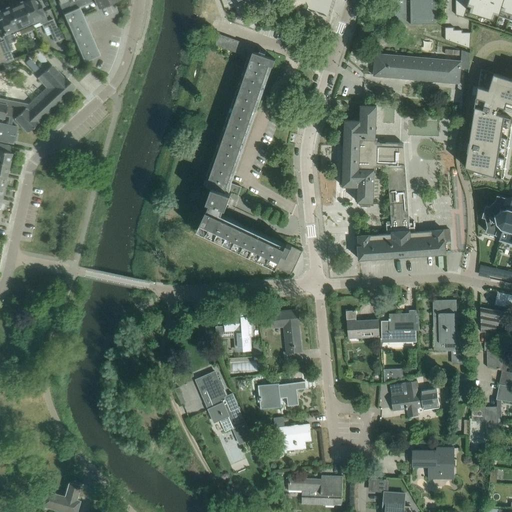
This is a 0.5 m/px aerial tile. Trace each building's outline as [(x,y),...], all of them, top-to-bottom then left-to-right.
[(47,21),(38,0),(37,0),(25,0),(22,1),(32,25),(40,22),(43,28),(48,27),(54,42),(65,38),(60,26),(57,27),(53,18),(47,21)] [(116,0),(58,0),(59,1),(58,2),(63,13),(84,61),(99,55),(95,44),(78,6),(92,0),(94,0),(98,8),(116,0)] [(390,0),(391,23),(410,23),(437,23),(437,22),(436,22),(436,0),(390,0)] [(499,15),(503,0),(468,0),(467,4),(467,5),(468,5),(471,6),(469,11),(494,19),(495,14),(499,15)] [(509,18),(511,9),(511,0),(503,0),(499,15),(509,18)] [(32,25),(22,1),(15,4),(14,3),(10,5),(9,7),(19,31),(32,25)] [(467,5),(467,4),(456,4),(456,15),(464,17),(468,5),(467,5)] [(0,9),(0,24),(5,35),(2,37),(3,40),(8,52),(10,51),(14,50),(11,42),(15,41),(13,37),(21,34),(19,31),(9,7),(3,9),(1,9),(0,9)] [(445,27),(445,40),(454,43),(454,30),(454,27),(445,27)] [(38,37),(34,28),(29,30),(33,40),(38,37)] [(454,30),(454,43),(463,46),(462,32),(462,30),(454,30)] [(462,32),(463,46),(470,49),(471,32),(462,32)] [(221,47),(225,36),(219,34),(215,45),(221,47)] [(227,49),(231,38),(225,36),(221,47),(227,49)] [(233,51),(237,40),(231,38),(227,49),(233,51)] [(3,40),(0,41),(0,46),(6,62),(7,63),(14,59),(13,59),(10,51),(8,52),(3,40)] [(239,53),(243,42),(237,40),(233,51),(239,53)] [(245,56),(249,44),(243,42),(239,53),(245,56)] [(251,58),(253,51),(255,47),(249,44),(245,56),(248,57),(251,58)] [(460,68),(468,68),(470,53),(462,50),(461,61),(376,54),(374,75),(459,83),(460,68)] [(219,144),(207,185),(212,187),(207,202),(210,203),(224,209),(224,208),(226,209),(231,193),(238,196),(238,195),(239,194),(242,187),(232,183),(232,182),(257,109),(272,66),(273,66),(276,59),(253,51),(251,58),(248,57),(232,104),(219,144)] [(38,121),(75,87),(65,77),(63,78),(51,65),(37,78),(47,88),(29,105),(0,99),(0,118),(5,119),(5,116),(9,116),(8,125),(0,123),(0,141),(11,143),(12,140),(16,141),(17,133),(16,133),(17,126),(11,125),(12,117),(15,117),(14,119),(27,132),(38,122),(38,121)] [(468,151),(465,167),(466,167),(474,170),(473,174),(483,177),(484,173),(495,177),(495,176),(511,181),(511,78),(494,73),(481,69),(478,85),(478,86),(474,86),(473,96),(476,96),(474,106),(475,106),(470,141),(469,141),(467,151),(468,151)] [(409,222),(407,200),(404,143),(384,142),(384,140),(380,140),(380,141),(377,141),(378,138),(376,138),(377,106),(361,105),(361,121),(345,120),(344,144),(343,186),(359,186),(358,202),(361,202),(361,206),(370,207),(371,202),(374,202),(375,169),(377,170),(377,166),(379,166),(379,168),(383,168),(383,166),(388,166),(392,224),(409,222)] [(0,162),(8,164),(11,153),(9,152),(10,146),(0,143),(0,162)] [(454,190),(456,150),(446,150),(444,189),(454,190)] [(0,174),(6,175),(8,164),(0,162),(0,174)] [(487,205),(483,217),(487,218),(488,226),(486,232),(495,234),(495,235),(496,234),(500,238),(499,240),(500,241),(501,240),(506,242),(507,243),(507,242),(511,243),(511,197),(508,198),(507,197),(506,197),(498,195),(496,201),(496,200),(490,206),(487,205)] [(287,258),(289,252),(292,246),(287,244),(287,245),(222,214),(224,209),(210,203),(197,231),(276,268),(276,267),(282,269),(284,264),(287,258)] [(450,240),(449,229),(432,230),(415,231),(414,226),(415,226),(415,222),(414,222),(414,220),(413,220),(414,222),(409,222),(392,224),(387,224),(387,222),(386,223),(387,225),(386,225),(386,229),(387,229),(387,233),(367,235),(358,236),(359,245),(358,246),(360,260),(362,260),(446,253),(445,241),(450,240)] [(300,257),(302,251),(292,246),(289,252),(300,257)] [(297,263),(300,257),(289,252),(287,258),(297,263)] [(295,268),(297,263),(287,258),(284,264),(295,268)] [(292,274),(295,268),(284,264),(282,269),(292,274)] [(511,294),(498,292),(495,304),(511,307),(511,294)] [(456,299),(433,300),(433,322),(439,322),(439,350),(439,351),(452,350),(452,354),(452,364),(458,363),(457,325),(458,325),(458,320),(455,320),(455,321),(454,321),(454,313),(457,313),(456,299)] [(503,311),(481,307),(481,332),(486,333),(486,329),(496,331),(497,324),(499,325),(500,318),(502,318),(503,311)] [(297,310),(271,314),(272,327),(285,325),(287,352),(285,352),(286,362),(301,360),(300,351),(301,351),(298,325),(299,325),(297,310)] [(356,310),(346,311),(346,320),(347,320),(348,335),(356,334),(357,338),(380,336),(379,319),(357,321),(356,310)] [(383,321),(382,321),(382,340),(383,340),(383,339),(413,338),(413,339),(416,339),(415,331),(414,331),(414,329),(420,329),(420,311),(411,311),(411,314),(390,315),(390,318),(389,318),(389,320),(390,320),(390,322),(383,322),(383,321)] [(251,335),(249,313),(239,314),(239,316),(224,317),(226,332),(234,331),(235,351),(251,350),(250,335),(251,335)] [(485,342),(485,350),(508,355),(509,349),(506,348),(506,347),(490,344),(490,342),(485,342)] [(261,344),(253,345),(254,353),(262,354),(261,344)] [(509,356),(485,351),(486,367),(502,371),(502,370),(506,371),(509,356)] [(234,355),(234,366),(262,366),(262,355),(234,355)] [(405,376),(417,373),(416,368),(404,368),(405,376)] [(502,371),(499,384),(511,386),(511,372),(506,371),(502,370),(502,371)] [(384,381),(392,379),(392,376),(393,376),(393,371),(384,371),(384,381)] [(215,372),(196,380),(201,392),(206,390),(213,407),(209,409),(214,423),(220,420),(225,432),(233,428),(240,444),(252,439),(233,394),(226,397),(215,372)] [(306,389),(305,381),(280,385),(279,382),(258,385),(261,410),(282,407),(281,398),(287,397),(288,406),(298,405),(297,390),(306,389)] [(393,397),(391,398),(393,410),(408,408),(409,416),(418,415),(417,407),(438,405),(436,389),(419,392),(418,381),(407,383),(391,385),(393,397)] [(511,393),(511,388),(511,386),(499,384),(497,399),(511,401),(511,393)] [(484,401),(472,401),(471,421),(486,421),(486,429),(493,430),(498,430),(498,423),(497,407),(485,406),(484,401)] [(311,441),(309,424),(275,427),(277,449),(282,449),(282,453),(287,452),(287,450),(307,448),(306,445),(306,442),(311,441)] [(437,448),(437,451),(413,451),(413,476),(414,476),(414,466),(429,466),(429,478),(453,478),(454,448),(437,448)] [(288,478),(288,490),(302,491),(302,504),(323,504),(323,505),(342,506),(343,476),(321,475),(321,479),(288,478)] [(75,500),(79,486),(79,485),(69,482),(65,497),(45,491),(41,505),(67,511),(75,511),(79,501),(75,500)] [(384,492),(383,508),(386,509),(385,511),(412,511),(410,508),(411,506),(404,505),(405,494),(384,492)]
